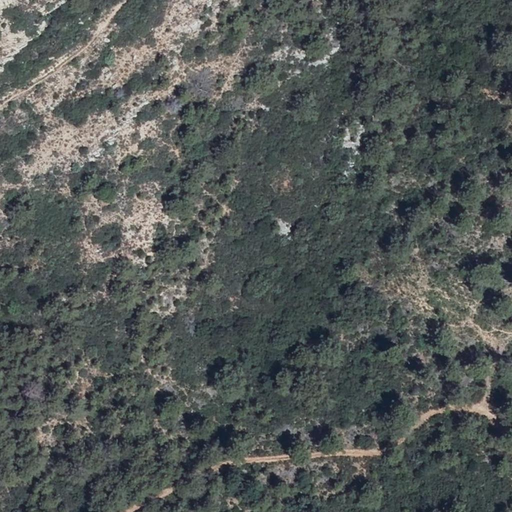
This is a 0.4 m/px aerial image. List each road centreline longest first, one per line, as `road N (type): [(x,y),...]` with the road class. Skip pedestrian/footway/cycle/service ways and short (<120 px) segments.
road 1 (track): [(125,511),(169,480),(246,458),(380,452),(434,409),(474,409),(511,431)]
road 2 (track): [(127,0),(92,40),(0,102)]
